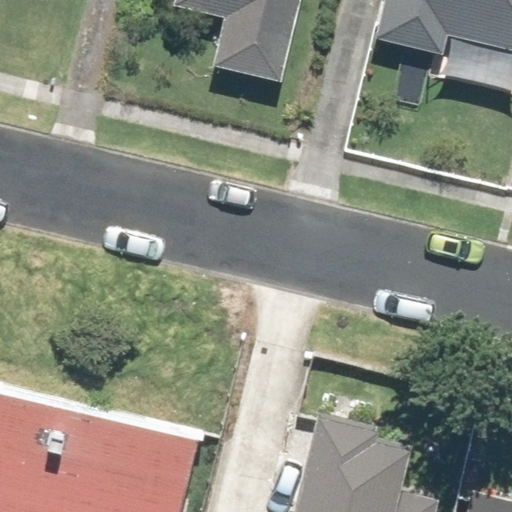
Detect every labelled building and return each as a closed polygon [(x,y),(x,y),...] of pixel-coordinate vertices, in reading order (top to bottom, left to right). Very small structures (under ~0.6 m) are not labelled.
[(221,0),(235,3),(225,52),(295,66),(308,0),(221,0)] [(511,0),(385,0),(381,20),(458,39),(462,26),(511,39),(511,0)] [(0,511),(172,511),(192,429),(0,384),(0,511)] [(413,501),(428,426),(325,405),(303,511),(431,511),(433,505),(413,501)] [(477,511),(511,511),(511,497),(482,491),(477,511)]
